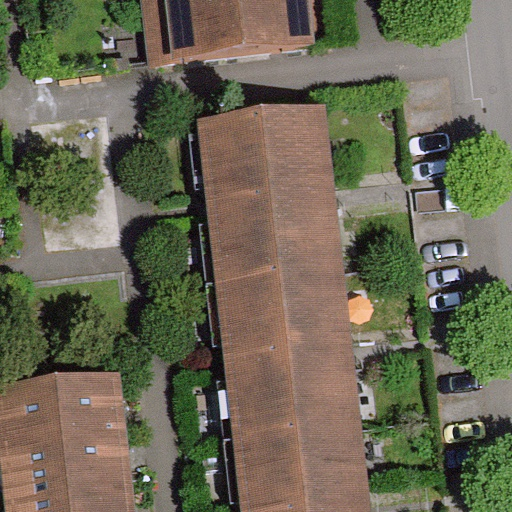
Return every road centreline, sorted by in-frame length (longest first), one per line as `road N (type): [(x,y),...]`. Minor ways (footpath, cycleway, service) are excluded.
road 1 (unknown): [(121,98),(502,50)]
road 2 (residential): [(511,137),(496,0)]
